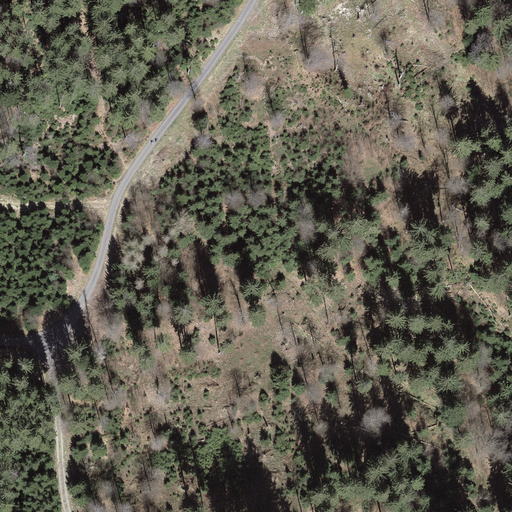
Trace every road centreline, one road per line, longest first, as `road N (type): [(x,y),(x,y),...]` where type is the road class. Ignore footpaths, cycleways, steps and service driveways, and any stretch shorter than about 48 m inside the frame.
road 1 (track): [(252,0),(134,166),(75,316),(45,341),(0,343)]
road 2 (track): [(45,341),(69,511)]
